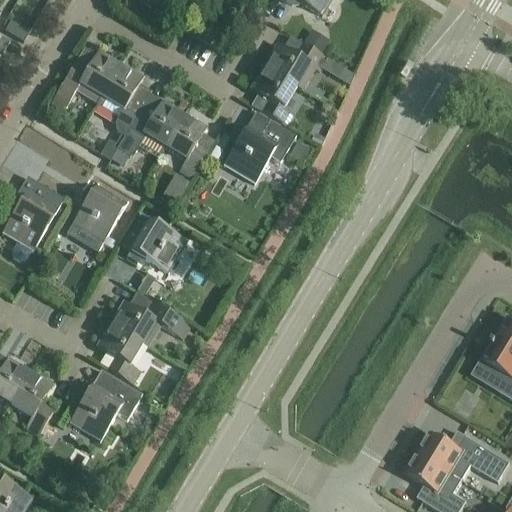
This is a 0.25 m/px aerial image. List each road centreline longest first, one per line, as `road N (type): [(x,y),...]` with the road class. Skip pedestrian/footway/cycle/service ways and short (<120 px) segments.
road 1 (tertiary): [(230,434),(462,43)]
road 2 (residential): [(511,284),(481,278),(345,501)]
road 3 (residential): [(112,284),(70,351),(0,308)]
road 4 (residential): [(224,95),(88,10)]
road 5 (residential): [(0,143),(88,10)]
road 6 (residential): [(230,434),(345,501)]
